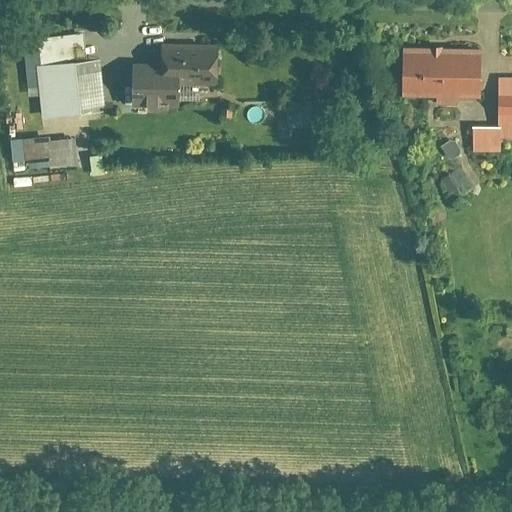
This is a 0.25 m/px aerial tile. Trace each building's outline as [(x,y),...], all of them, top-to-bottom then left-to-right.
[(36,35),(39,63),(85,57),(81,29),(36,35)] [(209,79),(208,39),(153,40),(154,62),(126,62),(127,104),(171,103),(171,79),(209,79)] [(473,94),(474,45),(396,43),(394,92),(473,94)] [(39,111),(100,104),(95,56),(85,57),(39,63),(34,63),(39,111)] [(511,91),(495,91),(494,123),(494,136),(511,136),(511,91)] [(293,127),(317,127),(317,104),(293,103),(293,127)] [(494,136),(494,123),(471,123),(471,152),(494,152),(494,136)] [(46,166),(76,164),(73,136),(46,138),(46,134),(20,136),(22,157),(45,155),(46,166)] [(444,178),(449,189),(460,184),(464,192),(478,185),(468,166),(444,178)]
